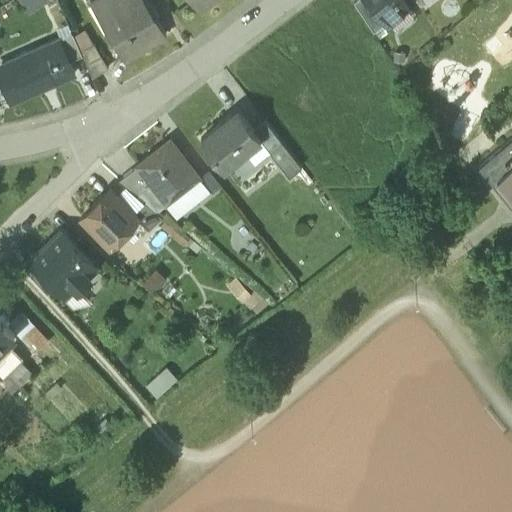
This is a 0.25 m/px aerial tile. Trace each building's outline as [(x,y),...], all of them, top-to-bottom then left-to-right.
[(50,0),(17,0),(27,15),(50,0)] [(145,0),(93,0),(90,2),(90,3),(96,0),(97,0),(113,26),(106,30),(123,59),(140,49),(139,47),(163,33),(164,35),(165,34),(145,0)] [(215,0),(190,0),(199,12),(215,0)] [(371,5),(367,0),(359,0),(353,5),(373,34),(387,25),(371,5)] [(367,0),(371,5),(387,25),(389,23),(393,20),(403,13),(408,9),(400,0),(367,0)] [(66,62),(82,56),(80,51),(69,27),(54,34),(56,38),(66,62)] [(71,73),(66,62),(56,38),(2,62),(16,96),(71,73)] [(93,43),(80,51),(82,56),(91,78),(108,68),(93,43)] [(404,54),(395,54),(394,61),(403,62),(404,54)] [(253,130),(238,110),(200,140),(222,169),(259,140),(260,139),(253,130)] [(281,143),(264,121),(253,130),(260,139),(259,140),(269,153),(281,143)] [(511,138),(478,167),(492,184),(497,180),(511,198),(511,138)] [(170,140),(136,166),(150,184),(165,203),(199,177),(170,140)] [(301,168),(281,143),(269,153),(289,178),(301,168)] [(150,184),(136,166),(117,180),(136,195),(150,184)] [(132,212),(109,189),(81,217),(109,246),(137,218),(137,217),(132,212)] [(161,216),(143,201),(132,212),(137,217),(137,218),(148,230),(161,216)] [(92,264),(61,233),(32,262),(33,263),(56,286),(63,293),(71,285),(77,291),(89,279),(83,273),(92,264)] [(56,286),(33,263),(25,272),(47,295),(56,286)] [(0,273),(0,296),(10,306),(21,295),(0,273)] [(226,288),(256,316),(268,303),(237,276),(226,288)] [(20,313),(6,326),(13,334),(20,340),(24,335),(41,352),(49,345),(20,313)] [(6,326),(0,319),(0,346),(3,344),(13,334),(6,326)] [(3,344),(0,346),(0,382),(21,362),(3,344)] [(33,374),(21,362),(0,382),(12,395),(33,374)] [(166,367),(145,386),(156,398),(177,378),(166,367)]
